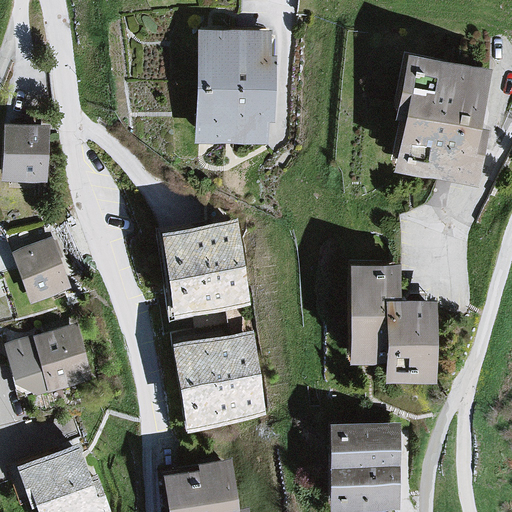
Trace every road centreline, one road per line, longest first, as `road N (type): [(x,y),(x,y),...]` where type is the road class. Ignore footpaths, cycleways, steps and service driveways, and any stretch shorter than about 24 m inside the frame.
road 1 (residential): [(53,0),(78,168),(149,386),(155,511)]
road 2 (residential): [(426,511),(438,432),(511,240)]
